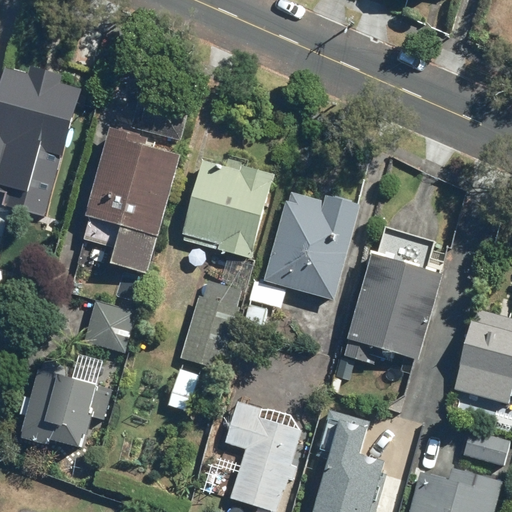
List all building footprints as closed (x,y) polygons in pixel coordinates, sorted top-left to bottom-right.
[(27,78),(3,72),(0,84),(0,196),(3,197),(0,208),(45,220),(80,93),(59,87),(61,80),(29,71),(27,78)] [(180,143),(191,103),(142,89),(131,129),(180,143)] [(147,277),(179,160),(145,151),(147,144),(108,134),(84,221),(119,230),(109,267),(147,277)] [(238,174),(202,164),(180,242),(217,253),(217,255),(249,264),(273,181),(238,171),(238,174)] [(287,207),(284,206),(261,284),(334,305),(360,211),(323,200),(322,205),(290,196),(287,207)] [(442,280),(370,260),(346,344),(418,365),(442,280)] [(203,300),(198,299),(180,361),(222,373),(240,311),(236,310),(241,294),(207,284),(203,300)] [(271,308),(251,303),(244,332),(263,337),(271,308)] [(136,316),(95,305),(84,345),(125,356),(136,316)] [(511,392),(511,322),(474,312),(452,391),(508,407),(511,392)] [(201,377),(178,371),(168,410),(191,416),(201,377)] [(95,392),(37,376),(19,443),(46,450),(48,446),(78,454),(95,392)] [(245,452),(230,501),(253,509),(257,510),(256,511),(277,511),(283,493),(284,494),(288,483),(292,484),(297,469),(291,467),(301,432),(291,417),(271,412),(258,411),(234,404),(221,444),(245,452)] [(370,424),(329,412),(316,458),(327,462),(312,511),(370,511),(383,467),(359,460),(370,424)] [(511,444),(470,433),(464,458),(504,468),(511,444)] [(447,483),(419,476),(409,511),(493,511),(501,485),(449,472),(447,483)]
